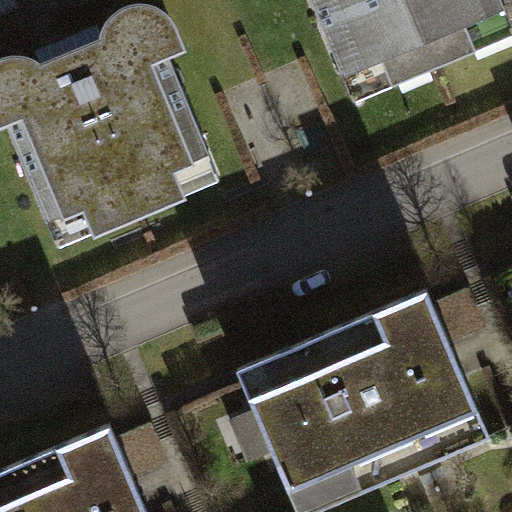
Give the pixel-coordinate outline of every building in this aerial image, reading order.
[(0,0),(0,12),(18,4),(15,0),(0,0)] [(312,0),(344,74),(504,8),(501,0),(312,0)] [(0,121),(7,119),(49,218),(209,151),(168,52),(182,46),(171,21),(163,11),(153,5),(138,3),(123,6),(112,16),(106,26),(104,38),(42,64),(34,58),(22,54),(11,54),(0,58),(0,121)] [(427,288),(238,368),(281,469),(312,456),(332,503),(461,448),(441,401),(470,389),(427,288)] [(149,511),(111,423),(0,469),(0,511),(149,511)]
